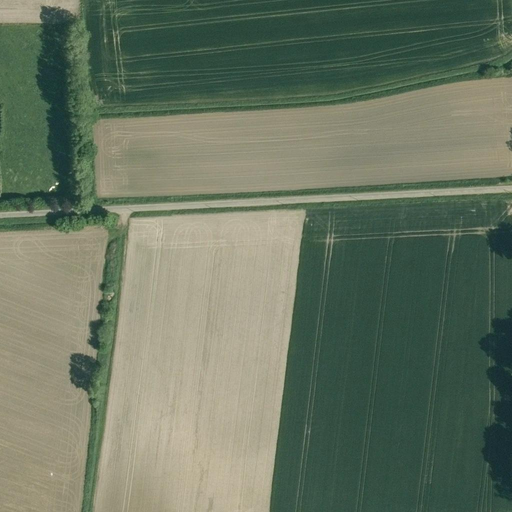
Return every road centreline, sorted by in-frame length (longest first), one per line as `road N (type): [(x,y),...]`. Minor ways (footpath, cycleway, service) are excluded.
road 1 (unclassified): [(0,215),(511,189)]
road 2 (track): [(126,209),(90,511)]
